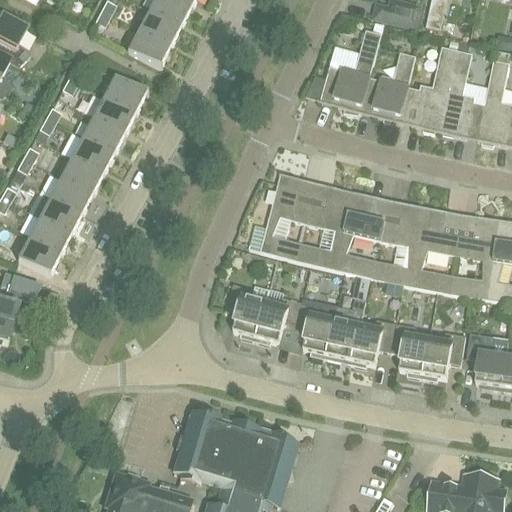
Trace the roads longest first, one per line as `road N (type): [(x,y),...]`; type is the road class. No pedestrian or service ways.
road 1 (residential): [(64,377),(65,327),(241,0)]
road 2 (residential): [(511,435),(167,369)]
road 3 (residential): [(167,369),(264,133)]
road 4 (residential): [(511,186),(264,133)]
road 5 (residential): [(264,133),(325,0)]
